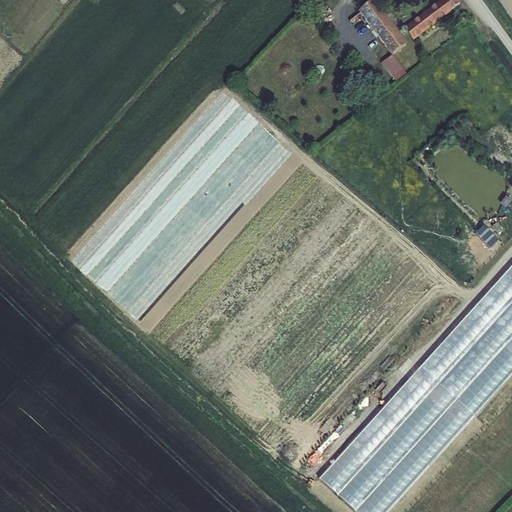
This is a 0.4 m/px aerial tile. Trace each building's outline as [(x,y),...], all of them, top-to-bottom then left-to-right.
[(407,44),(374,0),(372,0),(359,11),(392,56),(393,55),(407,44)] [(438,0),(440,1),(404,28),(413,41),(450,13),(450,12),(461,3),(458,0),(438,0)] [(407,74),(393,55),(392,56),(382,63),(396,83),(407,74)] [(359,76),(363,88),(377,83),(373,71),(359,76)] [(336,86),(343,103),(355,97),(348,80),(336,86)] [(503,231),(496,224),(492,227),(493,228),(498,234),(499,235),(503,231)] [(498,242),(484,227),(476,234),(490,249),(498,242)] [(498,234),(493,228),(490,231),(495,236),(498,234)] [(511,268),(319,480),(352,511),(389,511),(511,375),(511,268)]
